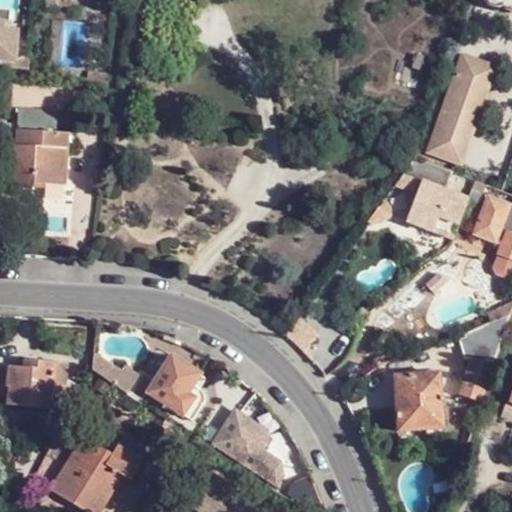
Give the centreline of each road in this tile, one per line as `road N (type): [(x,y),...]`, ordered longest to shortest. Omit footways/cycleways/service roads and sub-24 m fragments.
road 1 (residential): [(0,289),(183,304),(236,329),(305,393),(362,511)]
road 2 (unknown): [(183,304),(265,226),(283,191),(266,107),(223,36)]
road 3 (unknown): [(305,393),(369,365),(390,325),(457,273),(473,276),(504,308)]
